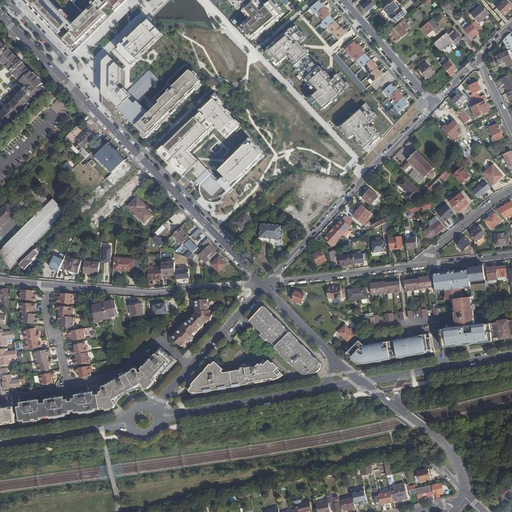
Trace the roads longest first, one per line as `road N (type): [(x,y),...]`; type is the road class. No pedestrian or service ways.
road 1 (residential): [(264,284),(0,12)]
road 2 (residential): [(264,284),(435,105)]
road 3 (residential): [(48,284),(146,293),(264,284)]
road 4 (residential): [(163,341),(103,379),(66,383),(50,331),(48,284)]
road 5 (tertiary): [(157,415),(362,381)]
road 6 (residential): [(421,265),(264,284)]
road 7 (tertiary): [(362,381),(511,355)]
road 8 (residential): [(435,105),(343,0)]
road 9 (residential): [(362,381),(264,284)]
road 10 (tertiary): [(0,441),(126,421)]
